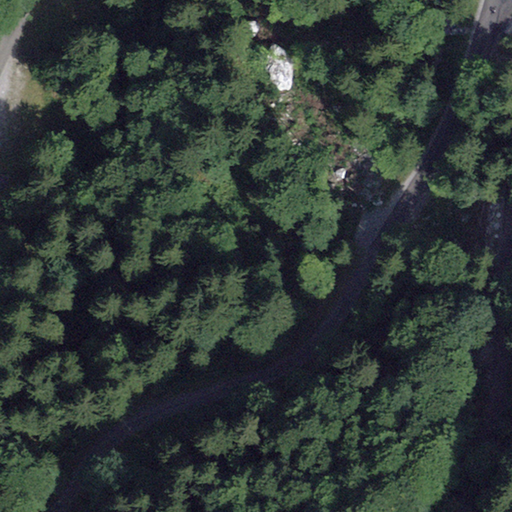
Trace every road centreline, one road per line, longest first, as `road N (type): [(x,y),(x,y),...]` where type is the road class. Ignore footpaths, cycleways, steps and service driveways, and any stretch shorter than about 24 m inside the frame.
road 1 (unclassified): [(56,511),(122,430),(275,366),(346,298),(434,152),(480,0)]
road 2 (unclassified): [(511,236),(469,475),(440,511)]
